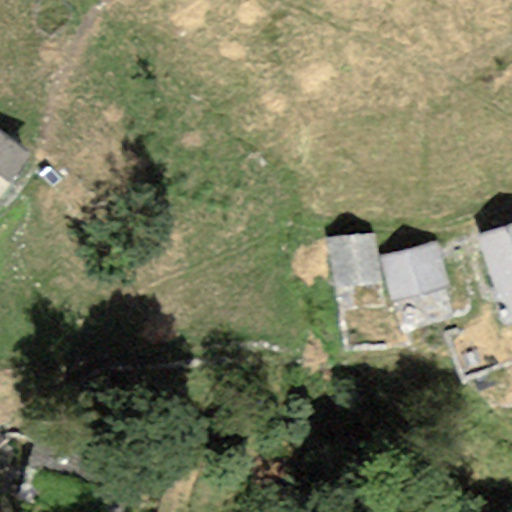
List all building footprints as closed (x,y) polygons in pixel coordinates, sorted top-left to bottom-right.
[(0,196),(30,153),(0,132),(0,196)] [(511,222),(478,235),(508,315),(511,313),(511,222)] [(368,232),(329,240),(338,287),(377,279),(368,232)] [(436,241),(380,256),(392,301),(448,286),(436,241)] [(102,446),(39,427),(27,464),(90,484),(102,446)]
